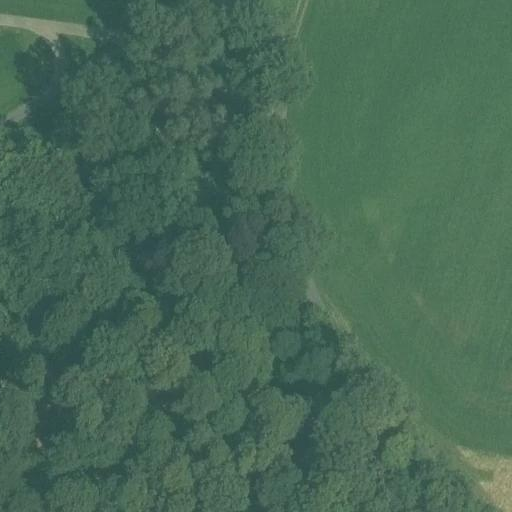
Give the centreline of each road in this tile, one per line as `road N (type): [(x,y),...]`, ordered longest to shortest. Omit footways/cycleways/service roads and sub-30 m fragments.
road 1 (unclassified): [(234,0),(256,8),(282,48),(277,171),(300,262),(336,345),(447,511)]
road 2 (unclassified): [(0,119),(207,0)]
